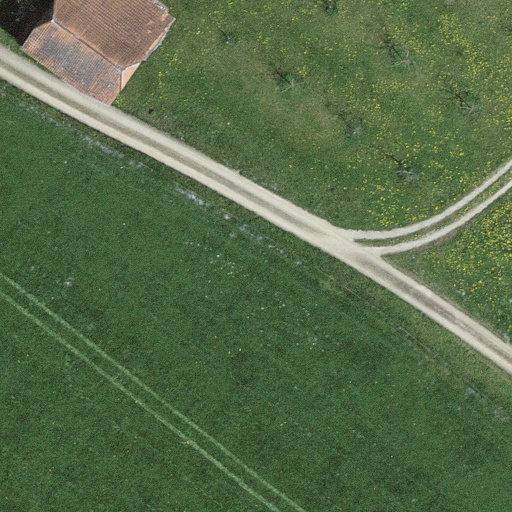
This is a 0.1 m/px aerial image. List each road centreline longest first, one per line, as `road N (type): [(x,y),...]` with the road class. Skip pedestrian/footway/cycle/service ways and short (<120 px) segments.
road 1 (track): [(511,372),(344,254),(0,73)]
road 2 (track): [(511,190),(483,219),(434,245),(400,256),(344,254)]
